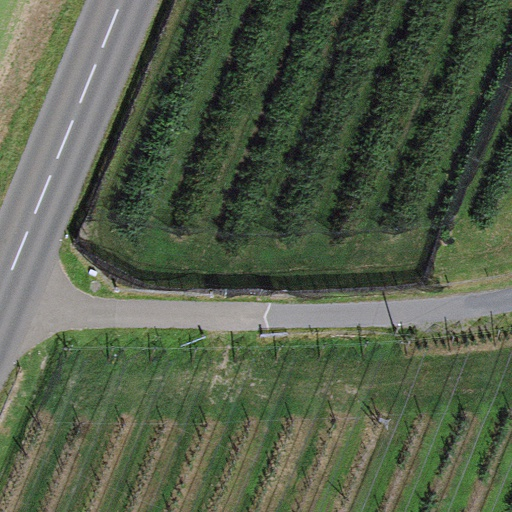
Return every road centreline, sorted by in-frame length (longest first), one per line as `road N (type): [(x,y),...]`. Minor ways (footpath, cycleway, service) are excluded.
road 1 (track): [(511,296),(346,310),(0,296)]
road 2 (tertiary): [(118,0),(0,294)]
